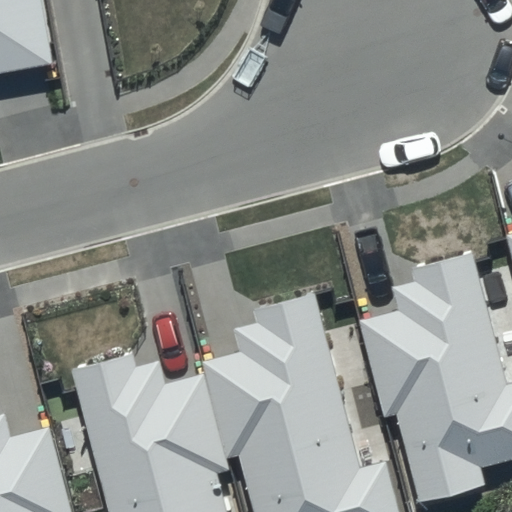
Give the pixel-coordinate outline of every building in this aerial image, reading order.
[(0,0),(0,72),(52,64),(41,0),(0,0)] [(472,252),(410,268),(413,282),(392,287),(398,311),(359,321),(384,418),(397,414),(419,501),(484,484),(479,467),(511,458),(511,383),(506,385),(472,252)] [(239,351),(201,361),(227,458),(238,455),(253,511),(400,511),(387,461),(360,468),(313,292),(253,308),(257,323),(233,329),(239,351)] [(229,472),(202,374),(165,384),(159,362),(137,368),(132,353),(69,370),(108,511),(226,511),(217,475),(229,472)] [(0,511),(70,511),(48,428),(12,438),(5,413),(0,414),(0,511)]
